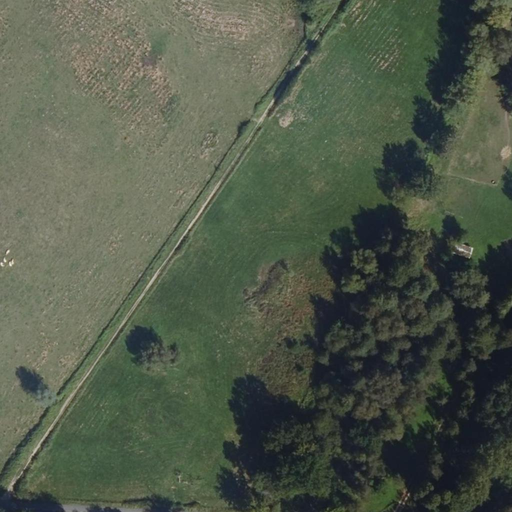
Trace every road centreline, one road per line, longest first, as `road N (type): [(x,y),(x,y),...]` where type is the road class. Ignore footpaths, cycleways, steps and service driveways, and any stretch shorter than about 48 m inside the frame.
road 1 (track): [(345,0),(0,499)]
road 2 (track): [(398,511),(511,302)]
